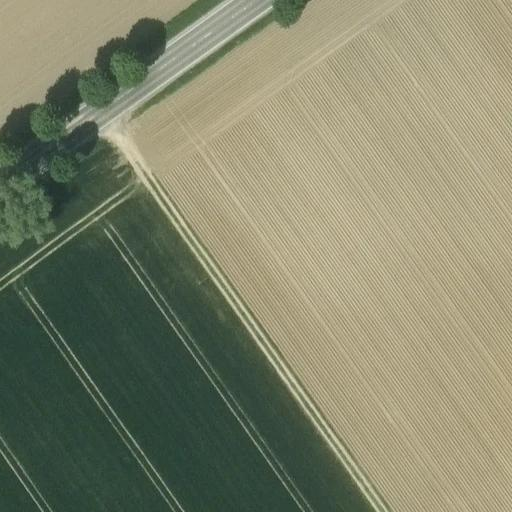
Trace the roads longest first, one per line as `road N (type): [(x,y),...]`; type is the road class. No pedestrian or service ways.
road 1 (track): [(378,511),(96,115)]
road 2 (secondary): [(257,0),(0,184)]
